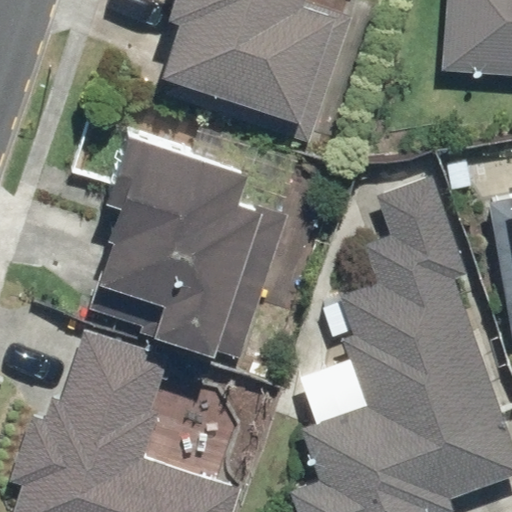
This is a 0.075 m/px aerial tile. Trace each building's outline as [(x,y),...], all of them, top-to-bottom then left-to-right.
[(166,65),(159,85),(305,134),(347,9),(319,0),(161,0),(161,3),(171,7),(153,60),(166,65)] [(511,0),(445,0),(442,64),(511,67),(511,0)] [(207,342),(255,198),(232,190),(242,160),(122,120),(100,185),(113,189),(101,224),(107,225),(92,269),(97,270),(87,300),(138,317),(136,323),(187,340),(189,335),(207,342)] [(287,483),(296,511),(424,511),(424,510),(448,502),(444,489),(511,465),(511,447),(450,272),(464,267),(429,169),(374,188),(388,227),(361,237),(375,274),(336,288),(350,326),(340,330),(364,397),(299,420),(318,472),(287,483)] [(511,323),(511,184),(483,190),(508,325),(511,323)] [(165,350),(81,324),(59,391),(48,388),(40,411),(28,408),(7,474),(19,477),(7,511),(228,511),(239,481),(141,450),(156,402),(149,400),(165,350)]
